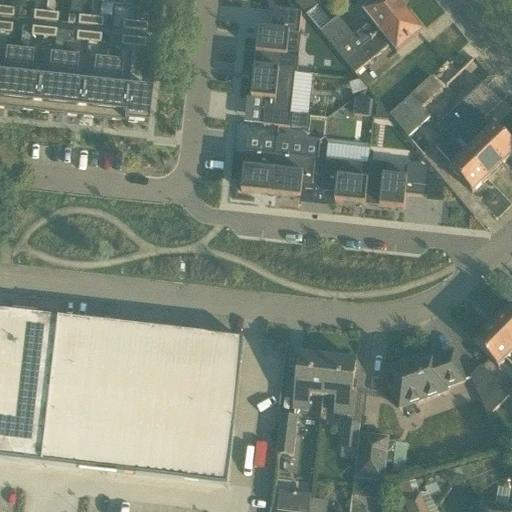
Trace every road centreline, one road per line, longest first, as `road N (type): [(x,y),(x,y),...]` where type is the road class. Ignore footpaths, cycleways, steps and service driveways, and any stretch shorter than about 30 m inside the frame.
road 1 (residential): [(0,277),(394,317),(450,296),(482,271)]
road 2 (residential): [(181,195),(215,217),(440,238),(482,271)]
road 3 (residential): [(181,195),(202,0)]
road 4 (residential): [(26,178),(181,195)]
